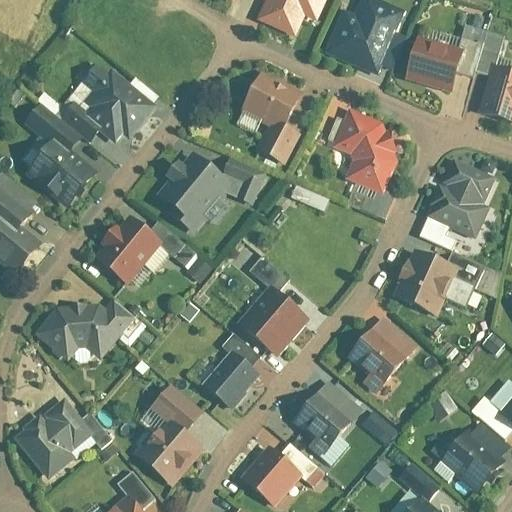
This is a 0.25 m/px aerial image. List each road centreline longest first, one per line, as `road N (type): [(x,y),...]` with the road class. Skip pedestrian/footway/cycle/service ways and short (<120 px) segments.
road 1 (residential): [(443,129),(353,310),(292,375),(196,511)]
road 2 (residential): [(242,41),(59,262),(18,321),(0,375)]
road 3 (residential): [(443,129),(242,41)]
